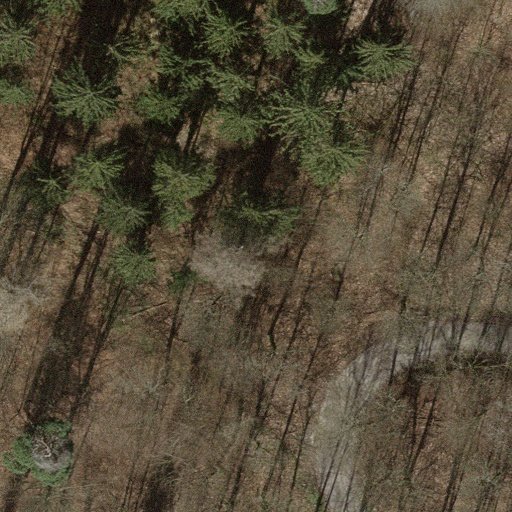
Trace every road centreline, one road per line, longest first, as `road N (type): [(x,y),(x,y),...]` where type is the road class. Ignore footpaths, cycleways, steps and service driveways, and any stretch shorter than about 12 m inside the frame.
road 1 (track): [(334,442),(272,409),(0,173)]
road 2 (track): [(353,511),(334,442),(335,413),(350,383),(384,357),(427,340),(511,336)]
